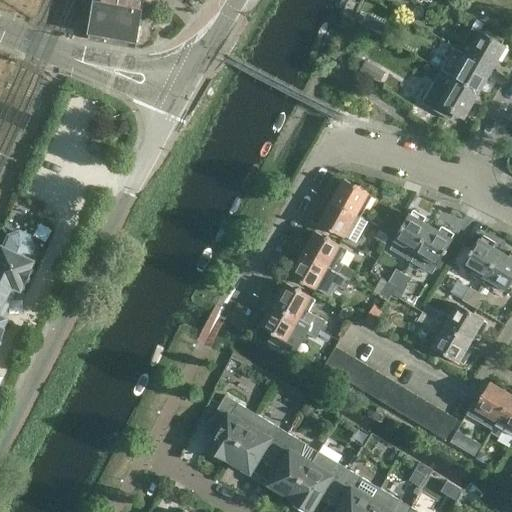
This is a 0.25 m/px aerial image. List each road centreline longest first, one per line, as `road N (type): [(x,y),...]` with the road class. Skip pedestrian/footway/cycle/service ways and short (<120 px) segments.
road 1 (residential): [(0,445),(170,106)]
road 2 (residential): [(239,293),(334,148),(375,147),(468,186)]
